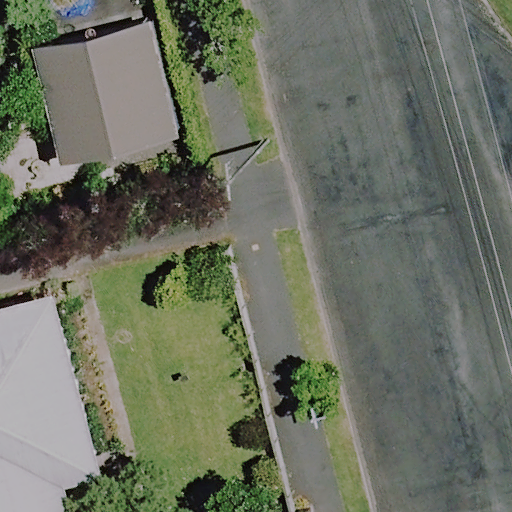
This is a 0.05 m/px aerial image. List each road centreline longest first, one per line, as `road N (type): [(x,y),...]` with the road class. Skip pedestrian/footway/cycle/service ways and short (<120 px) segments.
road 1 (residential): [(356,0),(449,364)]
road 2 (residential): [(449,364),(488,511)]
